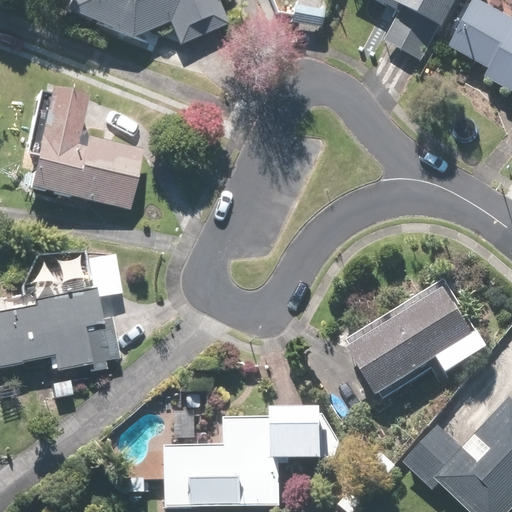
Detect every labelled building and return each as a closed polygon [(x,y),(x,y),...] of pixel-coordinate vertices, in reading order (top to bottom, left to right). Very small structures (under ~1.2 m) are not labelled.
[(216,0),(69,0),(63,18),(127,41),(167,24),(178,48),(227,26),(216,0)] [(370,0),(398,15),(382,45),(420,65),(438,32),(444,35),(463,0),(370,0)] [(511,24),(474,5),(450,51),(490,72),(486,81),(511,94),(511,24)] [(321,12),(294,6),(290,25),(317,31),(321,12)] [(83,97),(47,90),(27,193),(130,212),(141,152),(74,140),(83,97)] [(485,351),(446,290),(349,352),(380,399),(439,361),(448,374),(485,351)] [(0,370),(48,360),(51,374),(86,367),(88,376),(105,373),(103,363),(120,360),(111,316),(100,319),(94,292),(0,312),(0,370)] [(439,429),(412,456),(467,511),(507,511),(511,508),(511,404),(463,453),(439,429)] [(160,450),(160,508),(278,508),(278,462),(325,462),(325,409),(272,409),(272,425),(219,425),(219,450),(160,450)] [(193,413),(172,412),(171,441),(191,442),(193,413)]
